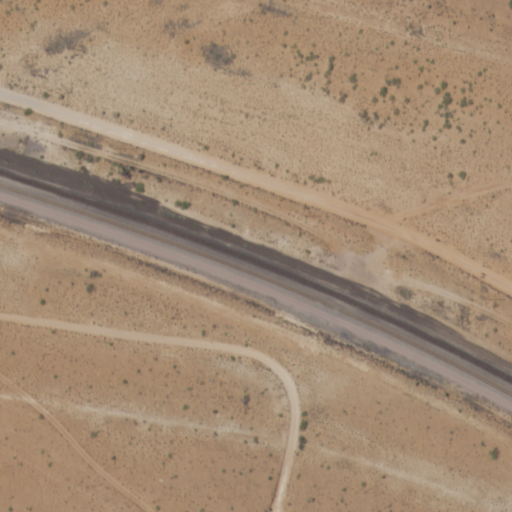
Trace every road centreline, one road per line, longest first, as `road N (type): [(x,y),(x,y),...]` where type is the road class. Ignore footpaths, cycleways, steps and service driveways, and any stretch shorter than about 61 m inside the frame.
road 1 (track): [(388,223),(381,253),(368,263),(255,201),(0,117)]
road 2 (residential): [(388,223),(0,90)]
road 3 (track): [(0,359),(113,380),(286,435),(279,366)]
road 4 (residential): [(279,366),(0,286)]
road 5 (residential): [(511,287),(388,223)]
road 6 (track): [(511,179),(435,199),(388,223)]
